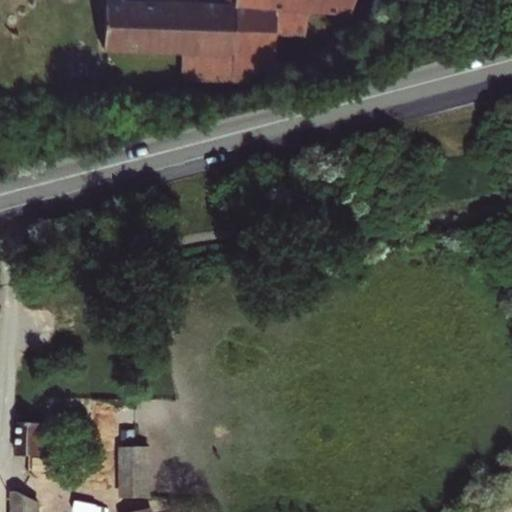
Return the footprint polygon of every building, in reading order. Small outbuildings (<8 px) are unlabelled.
[(105,0),(104,30),(182,34),(234,36),(235,4),(262,6),(261,15),(273,15),(316,19),(317,0),(105,0)] [(234,36),(182,34),(181,61),(234,64),(235,61),(271,63),(273,15),(261,15),(262,6),(235,4),(234,36)] [(345,22),(328,31),(283,50),(291,68),(333,52),(353,40),(345,22)] [(46,450),(46,446),(47,418),(21,417),(19,448),(25,450),(46,450)] [(154,444),(121,444),(122,496),(154,495),(154,444)] [(18,488),(14,493),(12,511),(39,511),(43,498),(18,488)] [(150,511),(148,500),(125,507),(126,511),(150,511)]
